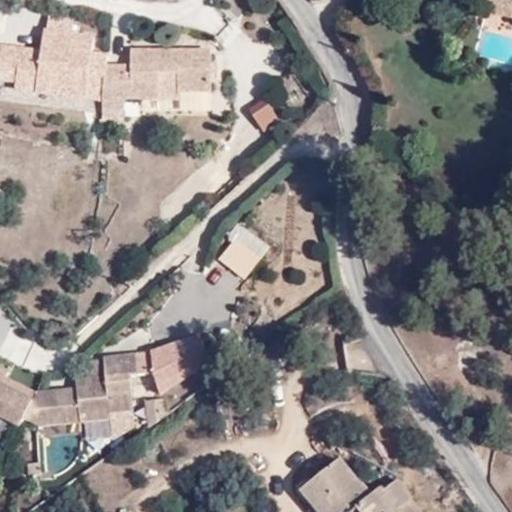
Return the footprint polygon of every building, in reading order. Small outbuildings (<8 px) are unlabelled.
[(498,0),(497,10),(511,14),(511,2),(502,0),(498,0)] [(126,51),(125,68),(101,68),(103,57),(85,55),(88,40),(39,32),(36,53),(35,65),(16,63),(18,49),(0,46),(0,81),(11,82),(11,89),(36,92),(37,86),(57,88),(57,96),(78,98),(81,87),(97,88),(97,98),(151,101),(153,77),(171,79),(170,93),(203,95),(206,54),(126,51)] [(35,65),(36,53),(18,49),(16,63),(35,65)] [(214,257),(243,280),(269,248),(241,225),(214,257)] [(155,358),(143,359),(145,379),(157,378),(155,358)] [(113,399),(137,397),(136,380),(145,379),(143,359),(109,363),(109,381),(80,384),(80,392),(41,396),(38,403),(0,385),(0,420),(23,431),(25,426),(36,430),(114,424),(114,415),(113,399)] [(113,399),(114,415),(138,414),(137,397),(113,399)] [(423,511),(412,500),(395,479),(372,496),(361,485),(346,497),(332,481),(347,468),(339,459),(302,489),(321,511),(423,511)] [(395,479),(412,500),(427,487),(409,468),(395,479)]
